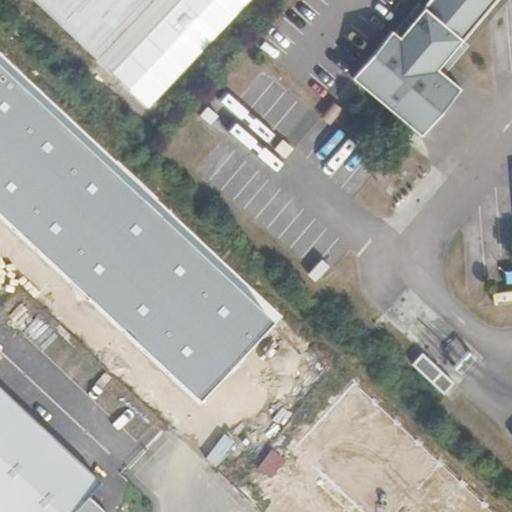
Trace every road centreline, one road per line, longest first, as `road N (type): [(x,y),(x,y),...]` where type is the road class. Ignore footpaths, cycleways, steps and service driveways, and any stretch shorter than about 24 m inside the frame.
road 1 (unknown): [(405,264),(272,107)]
road 2 (unknown): [(405,264),(445,173),(511,93)]
road 3 (unknown): [(511,343),(463,330),(405,264)]
